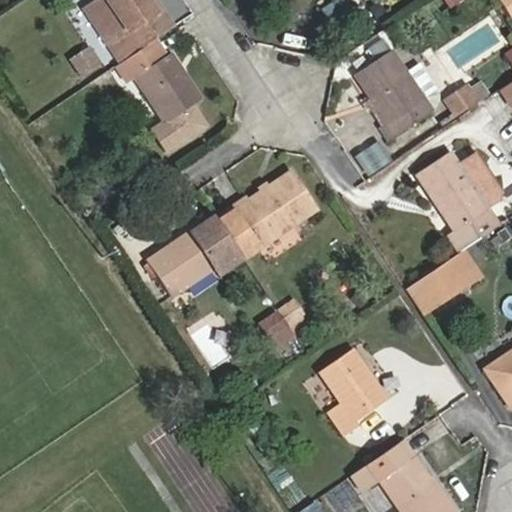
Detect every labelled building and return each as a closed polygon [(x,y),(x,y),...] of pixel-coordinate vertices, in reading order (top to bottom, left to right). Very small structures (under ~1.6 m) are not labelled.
[(134,62),(149,53),(167,40),(140,0),(92,0),(99,9),(80,22),(102,55),(121,42),(134,62)] [(335,30),(356,15),(344,0),(333,0),(320,10),(335,30)] [(501,35),(511,27),(511,5),(492,20),(501,35)] [(134,62),(121,42),(102,55),(116,75),(134,62)] [(166,68),(161,71),(149,53),(134,62),(116,75),(112,77),(123,95),(131,90),(161,136),(186,120),(196,114),(166,68)] [(102,72),(92,58),(74,71),(83,85),(102,72)] [(511,86),(511,61),(496,72),(508,89),(511,86)] [(385,63),(347,88),(387,150),(426,123),(417,110),(400,85),(385,63)] [(417,110),(430,102),(412,76),(400,85),(417,110)] [(511,89),(497,100),(511,121),(511,89)] [(467,114),(458,100),(440,112),(449,126),(467,114)] [(200,141),(186,120),(161,136),(147,146),(160,166),(200,141)] [(376,141),(353,157),(367,177),(390,161),(376,141)] [(441,253),(453,269),(493,242),(453,182),(443,167),(409,190),(446,249),(441,253)] [(493,242),(505,233),(466,173),(453,182),(493,242)] [(282,184),(208,233),(234,273),(309,223),(282,184)] [(206,230),(181,246),(206,284),(209,289),(234,273),(208,233),(206,230)] [(206,284),(181,246),(139,274),(164,312),(206,284)] [(453,269),(399,306),(415,330),(469,293),(453,269)] [(296,329),(286,315),(271,327),(280,341),(296,329)] [(263,352),(280,341),(271,327),(254,338),(263,352)] [(383,412),(349,361),(321,379),(342,410),(328,421),(346,445),(359,436),(355,430),(383,412)] [(511,369),(493,382),(511,410),(511,369)] [(411,511),(382,467),(334,500),(340,511),(356,511),(360,509),(362,511),(411,511)]
